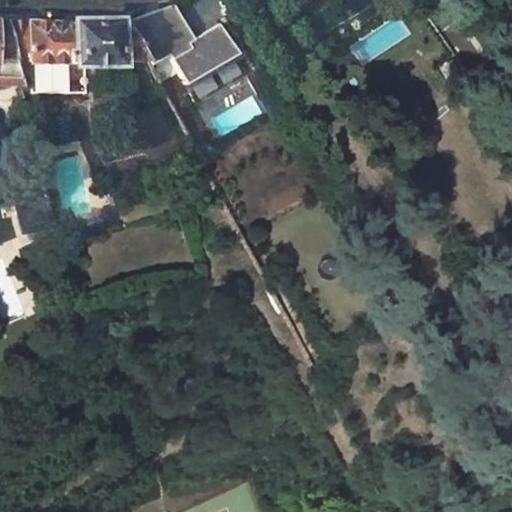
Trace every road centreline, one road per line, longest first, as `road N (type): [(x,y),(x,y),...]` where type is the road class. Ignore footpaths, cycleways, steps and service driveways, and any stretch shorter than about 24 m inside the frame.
road 1 (track): [(511,381),(250,0)]
road 2 (residential): [(124,0),(0,0)]
